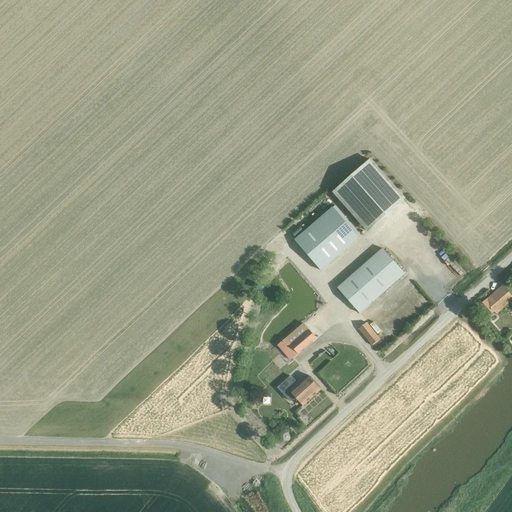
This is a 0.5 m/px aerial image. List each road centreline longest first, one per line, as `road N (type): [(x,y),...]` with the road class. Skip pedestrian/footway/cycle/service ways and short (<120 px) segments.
road 1 (unclassified): [(296,511),(286,485),(295,459),(511,258)]
road 2 (unclassified): [(0,440),(204,449)]
